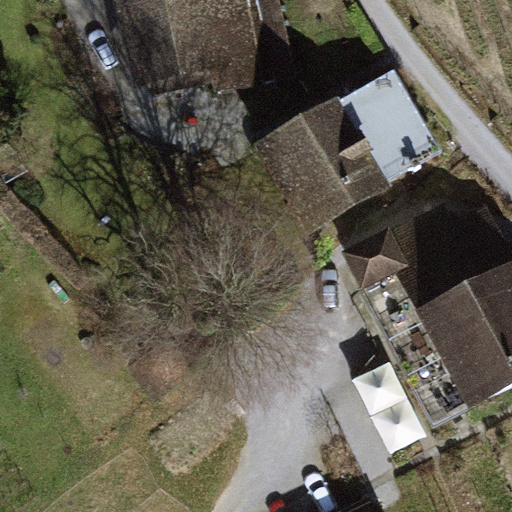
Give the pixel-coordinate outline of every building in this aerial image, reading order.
[(278,0),(116,0),(142,108),(211,92),(215,107),(299,88),(278,0)] [(396,74),(251,157),(304,248),(449,165),(396,74)] [(446,212),(380,247),(474,428),(511,407),(511,253),(489,209),(454,227),(446,212)] [(358,379),(394,455),(430,438),(395,362),(358,379)] [(373,511),(368,502),(350,511),(373,511)]
